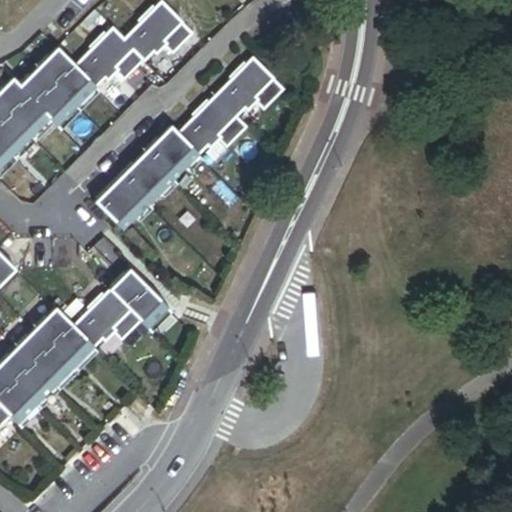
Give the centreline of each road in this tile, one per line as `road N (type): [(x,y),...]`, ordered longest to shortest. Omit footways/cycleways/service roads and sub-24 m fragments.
road 1 (residential): [(183,452),(351,93),(363,0)]
road 2 (residential): [(0,199),(26,221),(43,219),(274,0)]
road 3 (residential): [(183,452),(158,446),(136,453),(78,511)]
